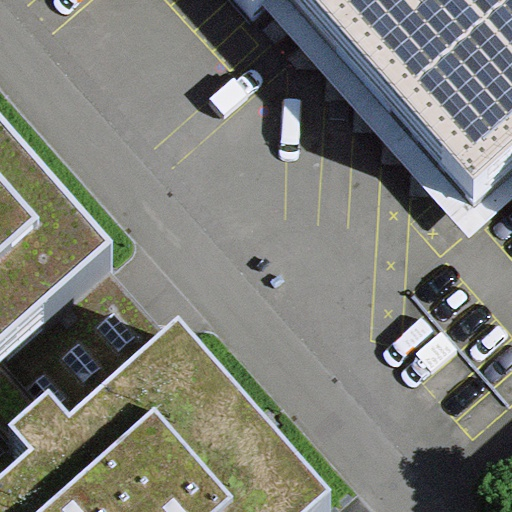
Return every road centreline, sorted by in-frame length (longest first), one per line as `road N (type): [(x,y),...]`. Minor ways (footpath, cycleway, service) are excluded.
road 1 (unclassified): [(0,33),(427,511)]
road 2 (unknown): [(173,228),(0,377)]
